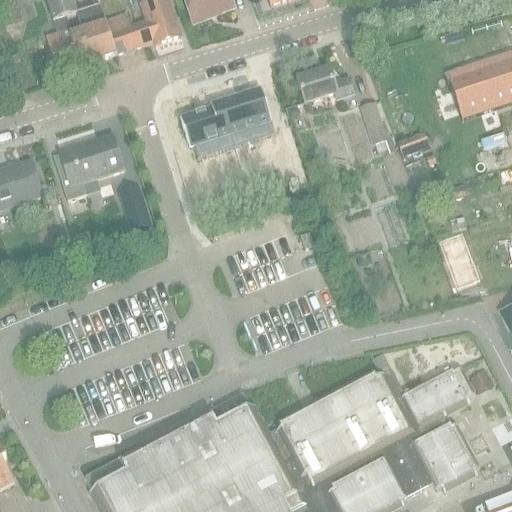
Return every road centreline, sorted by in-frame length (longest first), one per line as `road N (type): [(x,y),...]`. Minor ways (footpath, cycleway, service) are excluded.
road 1 (residential): [(0,125),(414,0)]
road 2 (unknown): [(340,343),(319,277),(279,227)]
